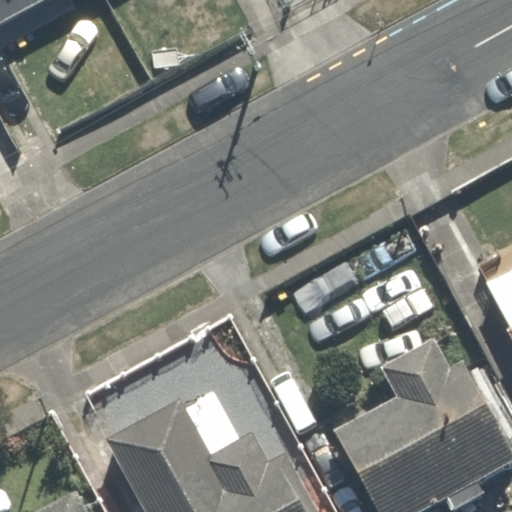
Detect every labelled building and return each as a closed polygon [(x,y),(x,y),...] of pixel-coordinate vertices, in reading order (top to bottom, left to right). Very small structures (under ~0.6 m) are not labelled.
[(0,0),(0,21),(39,0),(0,0)] [(511,331),(511,262),(484,276),(500,308),(511,331)] [(426,511),(433,509),(511,469),(511,436),(459,328),(389,363),(400,386),(335,418),(381,511),(426,511)] [(318,511),(248,368),(107,437),(144,511),(318,511)] [(100,511),(89,488),(40,511),(100,511)]
